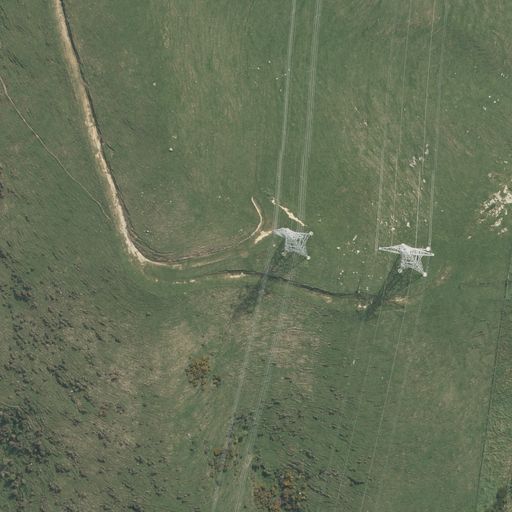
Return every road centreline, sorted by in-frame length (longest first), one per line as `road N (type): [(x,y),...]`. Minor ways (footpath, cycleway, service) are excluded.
road 1 (track): [(57,0),(146,275),(168,286),(234,277),(379,308),(413,301),(452,269)]
road 2 (track): [(272,221),(255,239),(184,265),(134,254)]
